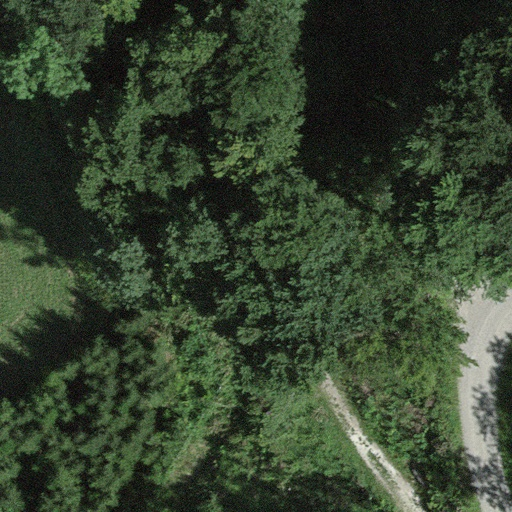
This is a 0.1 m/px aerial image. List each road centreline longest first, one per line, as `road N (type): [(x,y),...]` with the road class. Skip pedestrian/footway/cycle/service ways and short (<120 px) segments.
road 1 (track): [(418,511),(353,430),(168,106),(74,0)]
road 2 (track): [(488,363),(464,234),(379,0)]
road 3 (track): [(505,511),(488,363),(511,317)]
